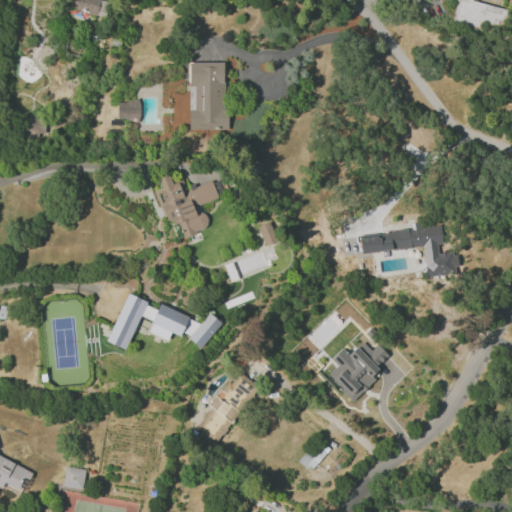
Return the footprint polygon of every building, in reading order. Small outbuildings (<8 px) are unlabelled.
[(70,0),(69,10),(104,15),(106,0),(70,0)] [(471,1),(470,0),(455,0),(450,22),(478,28),(480,24),(502,29),(506,9),(471,1)] [(222,62),(187,63),(188,130),(227,129),(226,108),(222,108),(222,62)] [(116,121),(138,120),(138,100),(116,101),(116,121)] [(47,118),(20,118),(19,137),(46,138),(47,118)] [(210,181),(185,190),(181,179),(171,183),(167,173),(156,177),(160,187),(154,190),(168,226),(177,223),(182,237),(207,227),(201,212),(195,215),(192,207),(216,197),(210,181)] [(256,225),(264,246),(278,240),(270,220),(256,225)] [(421,246),(425,277),(456,273),(454,251),(437,253),(435,244),(442,243),(439,222),(409,226),(409,230),(358,236),(360,254),(421,246)] [(105,342),(124,350),(138,316),(152,321),(147,332),(166,339),(169,332),(178,336),(179,335),(205,346),(216,319),(204,314),(201,322),(157,304),(157,307),(124,294),(105,342)] [(327,374),(336,365),(330,358),(341,347),(347,354),(362,341),(370,349),(376,344),(387,355),(375,366),(377,369),(370,375),(374,379),(351,401),(340,389),(341,388),(327,374)] [(194,428),(214,443),(260,385),(240,370),(194,428)] [(298,462),(308,471),(326,450),(316,441),(298,462)] [(0,487),(1,488),(3,488),(18,495),(30,471),(0,457),(0,487)] [(61,486),(81,489),(84,469),(64,466),(61,486)]
